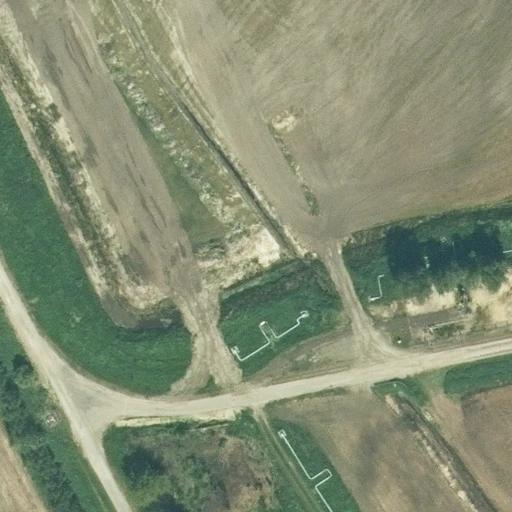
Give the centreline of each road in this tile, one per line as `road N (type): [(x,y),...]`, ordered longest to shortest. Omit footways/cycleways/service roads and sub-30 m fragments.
road 1 (track): [(511,346),(344,379),(133,395),(54,370),(0,270)]
road 2 (track): [(88,386),(79,429),(125,511)]
